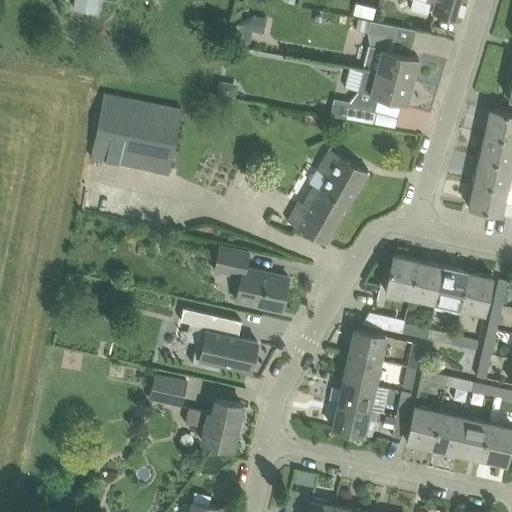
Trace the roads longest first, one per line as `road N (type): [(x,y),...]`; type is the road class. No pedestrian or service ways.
road 1 (unclassified): [(267,442),(282,386),(373,230),(414,226)]
road 2 (unclassified): [(511,496),(267,442)]
road 3 (unclassified): [(414,226),(484,0)]
